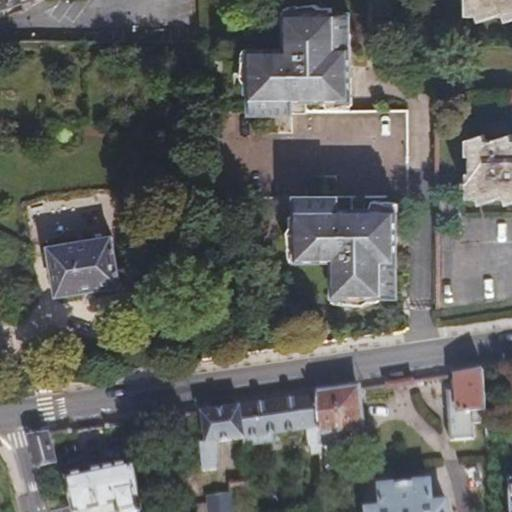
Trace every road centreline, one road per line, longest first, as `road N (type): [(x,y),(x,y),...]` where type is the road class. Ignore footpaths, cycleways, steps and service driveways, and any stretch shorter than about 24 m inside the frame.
road 1 (secondary): [(10,413),(511,340)]
road 2 (residential): [(172,15),(0,25)]
